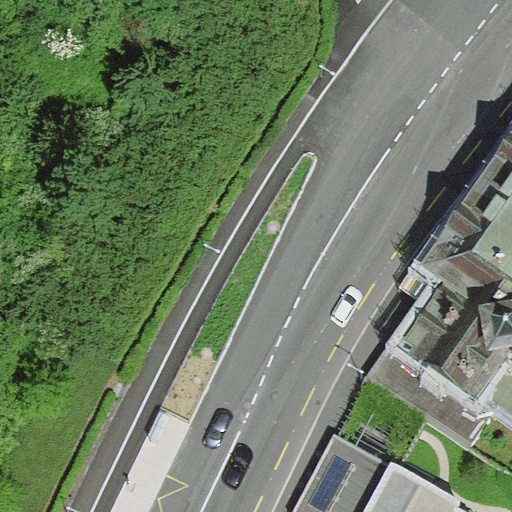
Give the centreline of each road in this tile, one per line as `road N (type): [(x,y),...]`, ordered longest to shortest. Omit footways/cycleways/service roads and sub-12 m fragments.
road 1 (primary): [(433,0),(348,143),(277,342)]
road 2 (primary): [(277,342),(393,255),(511,97)]
road 3 (primary): [(195,511),(277,342)]
road 4 (primary): [(433,0),(435,39),(447,67),(469,81),(511,79)]
